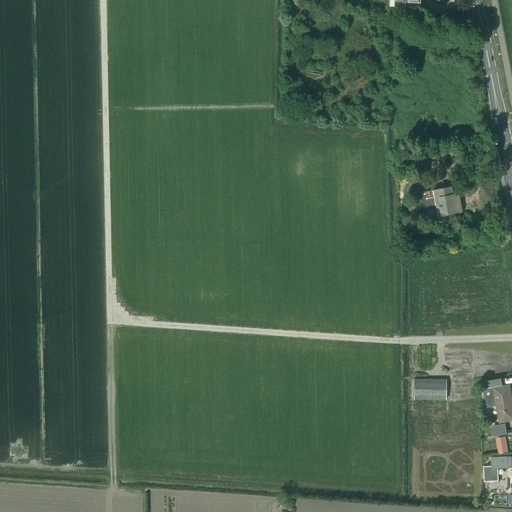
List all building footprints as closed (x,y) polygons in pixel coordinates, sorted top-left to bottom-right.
[(324,49),(308,46),(307,55),(323,58),(324,49)] [(451,195),(450,187),(428,191),(429,199),(427,200),(428,209),(431,208),(433,218),(461,212),(457,193),(451,195)] [(445,400),(445,380),(413,380),(413,400),(445,400)] [(484,391),(487,406),(497,405),(500,422),(511,420),(511,402),(510,394),(509,394),(507,386),(484,391)] [(505,424),(492,427),(494,437),(507,434),(505,424)] [(496,439),(499,454),(508,453),(505,437),(496,439)] [(492,466),(484,467),(484,482),(497,482),(499,482),(498,474),(498,469),(502,468),(506,468),(511,467),(511,457),(491,458),(492,466)]
